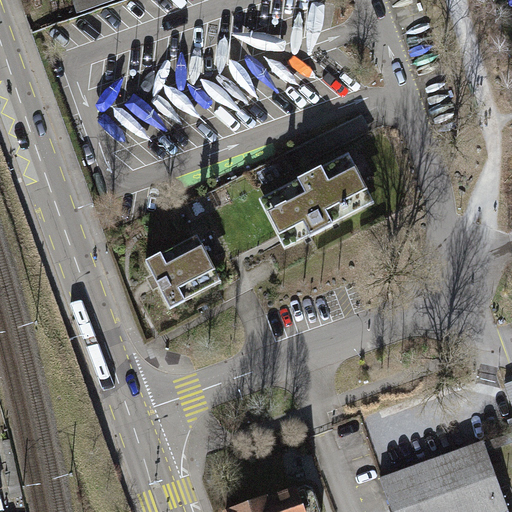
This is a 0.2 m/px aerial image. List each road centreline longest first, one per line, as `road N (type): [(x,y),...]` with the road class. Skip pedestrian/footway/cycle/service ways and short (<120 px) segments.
road 1 (unclassified): [(130,416),(436,306),(444,269),(440,202),(365,0)]
road 2 (primary): [(0,51),(130,416)]
